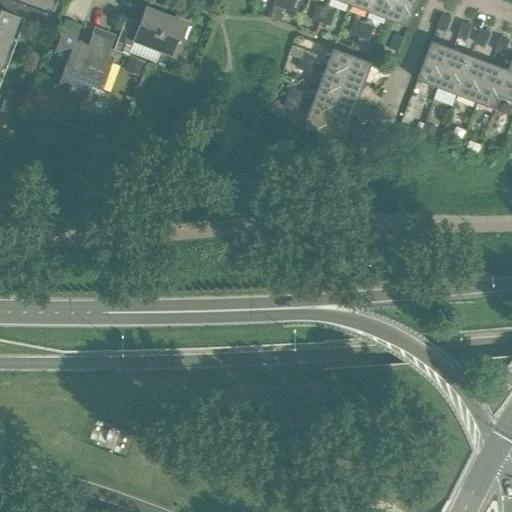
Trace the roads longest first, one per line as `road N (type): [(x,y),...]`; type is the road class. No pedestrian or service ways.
road 1 (secondary): [(0,366),(319,355),(511,338)]
road 2 (primary): [(494,444),(452,379),(414,346),(370,326),(299,315),(143,319),(76,312)]
road 3 (secondary): [(511,279),(76,312)]
road 4 (residential): [(365,162),(433,0)]
road 5 (unclassified): [(0,466),(145,511)]
